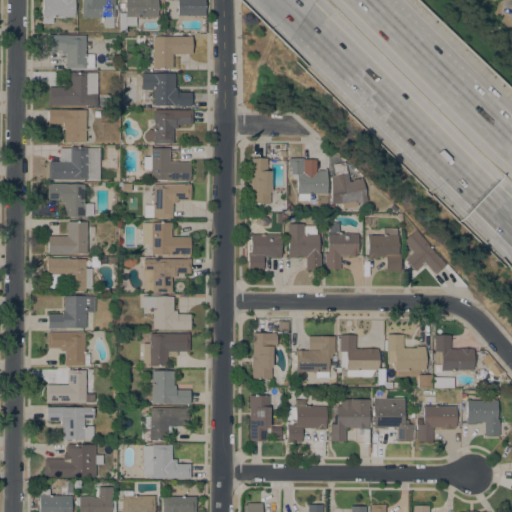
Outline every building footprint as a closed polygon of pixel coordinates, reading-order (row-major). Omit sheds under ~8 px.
[(73,0),(73,17),(52,16),(51,23),(41,23),(42,17),(40,17),(40,0),(73,0)] [(114,0),(114,2),(113,2),(113,4),(115,4),(115,9),(113,9),(114,17),(112,17),(112,27),(102,27),(102,17),(81,17),(80,0),(114,0)] [(125,31),(119,31),(119,12),(124,12),(124,8),(119,8),(119,3),(124,3),(124,0),(158,0),(158,4),(157,4),(157,17),(135,16),(135,25),(125,25),(125,31)] [(204,0),(204,14),(177,15),(177,0),(204,0)] [(84,54),(93,54),(93,67),(84,67),(84,68),(64,68),(65,53),(60,53),(60,50),(47,50),(47,34),(84,35),(84,52),(84,54)] [(152,36),(191,36),(191,53),(171,53),(171,68),(152,68),(152,36)] [(72,72),(96,73),(96,105),(47,105),(47,87),(69,87),(69,72),(72,72)] [(174,73),(174,89),(175,89),(175,92),(190,92),(190,106),(152,106),(152,89),(143,89),(143,74),(152,74),(152,73),(174,73)] [(63,109),(63,110),(84,110),(84,142),(63,142),(63,127),(61,127),(61,123),(47,123),(47,109),(63,109)] [(191,110),(191,124),(177,124),(177,128),(172,128),(172,143),(153,143),(153,141),(147,141),(144,140),(142,138),(142,136),(142,133),(144,131),(147,128),(152,130),(152,109),(191,110)] [(47,161),(58,161),(58,148),(69,148),(69,147),(87,147),(87,148),(98,148),(98,179),(52,179),(47,179),(47,161)] [(149,180),(150,169),(142,169),(142,156),(149,156),(150,147),(168,148),(168,158),(169,158),(169,161),(189,162),(188,180),(149,180)] [(250,158),(266,158),(266,171),(269,171),(269,203),(250,203),(250,158)] [(287,158),(303,158),(303,171),(317,171),(317,170),(323,170),(323,169),(327,169),(327,193),(308,193),(308,201),(297,201),(297,194),(296,194),(296,174),(287,174),(287,158)] [(332,164),(345,162),(347,173),(349,182),(353,181),(353,179),(362,177),(365,196),(366,196),(367,201),(357,202),(356,200),(341,203),(330,203),(331,175),(334,175),(332,164)] [(83,203),(92,203),(92,215),(84,215),(84,216),(63,216),(63,202),(60,202),(60,199),(46,199),(46,183),(65,183),(65,184),(84,184),(83,203)] [(189,184),(189,200),(176,200),(176,202),(171,202),(171,217),(143,217),(143,204),(152,204),(152,184),(189,184)] [(86,221),(86,254),(46,253),(46,236),(66,236),(66,221),(86,221)] [(140,222),(150,222),(170,222),(170,236),(189,236),(189,254),(150,254),(150,244),(140,244),(140,222)] [(339,268),(323,268),(324,253),(326,253),(326,232),(328,232),(328,222),(338,222),(338,233),(357,233),(357,246),(361,246),(361,254),(356,254),(356,255),(339,255),(339,268)] [(303,223),(303,226),(316,226),(316,234),(317,234),(317,253),(320,253),(320,269),(305,269),(305,256),(296,256),(296,257),(286,257),(287,223),(303,223)] [(366,235),(382,235),(382,228),(396,228),(396,234),(397,234),(397,253),(399,253),(399,270),(384,271),(384,256),(378,256),(378,257),(376,257),(376,258),(366,258),(366,235)] [(402,241),(415,229),(445,265),(435,274),(427,264),(426,265),(424,262),(414,271),(404,259),(412,252),(402,241)] [(279,234),(279,258),(271,258),(271,257),(262,256),(262,270),(246,270),(247,253),(249,253),(249,234),(279,234)] [(123,257),(134,257),(134,264),(130,267),(126,267),(121,264),(123,257)] [(85,258),(85,268),(91,268),(91,288),(84,288),(84,291),(66,290),(66,280),(65,280),(65,276),(58,276),(58,291),(45,291),(45,258),(85,258)] [(170,292),(151,292),(151,290),(144,290),(144,283),(151,283),(151,270),(142,270),(142,258),(189,258),(189,273),(175,273),(175,277),(170,277),(170,292)] [(46,314),(61,314),(61,310),(63,310),(63,295),(94,296),(94,312),(84,312),(84,328),(64,327),(64,328),(46,328),(46,314)] [(172,296),(172,310),(176,310),(176,313),(189,313),(189,329),(169,329),(169,328),(152,328),(152,307),(140,307),(140,296),(172,296)] [(277,320),(286,321),(286,328),(276,328),(277,320)] [(83,366),(64,365),(64,351),(59,351),(59,348),(46,348),(46,332),(83,332),(83,353),(88,353),(88,364),(83,364),(83,366)] [(251,378),(251,366),(250,366),(250,354),(251,354),(251,332),(275,333),(274,347),(271,347),(270,378),(268,378),(268,386),(260,386),(261,378),(251,378)] [(188,333),(188,351),(176,351),(176,355),(166,355),(166,366),(148,366),(148,363),(142,363),(142,343),(149,343),(149,333),(188,333)] [(340,376),(340,372),(336,372),(335,367),(339,367),(339,351),(338,351),(338,350),(336,350),(336,338),(338,338),(338,334),(354,335),(354,348),(364,349),(364,348),(374,348),(378,349),(377,368),(383,368),(383,382),(383,385),(375,385),(376,369),(373,369),(369,376),(340,376)] [(430,388),(417,388),(417,376),(396,376),(396,370),(393,370),(393,362),(387,362),(387,350),(385,350),(385,334),(401,334),(401,348),(415,348),(415,346),(424,346),(424,369),(420,369),(420,374),(430,374),(430,388)] [(449,335),(449,348),(459,348),(469,348),(472,348),(472,369),(453,369),(453,370),(440,370),(440,363),(433,363),(433,334),(449,335)] [(333,336),(333,353),(331,353),(331,358),(327,358),(327,378),(314,378),(314,371),(294,371),(294,350),(307,350),(307,335),(333,336)] [(493,360),(486,367),(479,359),(487,353),(493,360)] [(84,393),(94,393),(94,402),(45,402),(45,384),(67,384),(67,370),(84,370),(84,393)] [(151,370),(173,370),(173,385),(175,385),(175,389),(189,389),(189,403),(150,403),(151,370)] [(403,420),(407,419),(407,424),(411,424),(411,440),(396,440),(396,427),(382,427),(382,428),(373,428),(373,426),(372,426),(372,398),(374,398),(374,390),(385,390),(385,398),(403,398),(403,420)] [(248,395),(268,395),(267,427),(264,427),(264,440),(248,440),(248,395)] [(325,429),(315,429),(315,427),(300,427),(300,442),(286,442),(285,424),(294,424),(294,419),(286,419),(286,406),(294,406),(294,399),(304,399),(304,405),(308,405),(308,406),(325,406),(325,429)] [(329,440),(329,407),(335,407),(335,405),(340,405),(340,399),(367,399),(368,427),(344,427),(344,440),(329,440)] [(482,400),(482,399),(496,399),(496,419),(498,419),(498,435),(483,435),(483,422),(474,422),(474,424),(465,424),(465,400),(482,400)] [(83,438),(83,439),(61,439),(61,425),(60,425),(60,420),(45,420),(45,406),(93,407),(93,418),(83,418),(83,429),(84,429),(84,438),(83,438)] [(415,424),(422,424),(422,406),(454,406),(454,427),(431,427),(431,440),(415,440),(415,424)] [(188,407),(188,425),(170,425),(170,432),(166,432),(166,440),(162,440),(149,440),(149,428),(141,428),(141,416),(149,416),(149,407),(188,407)] [(43,476),(43,458),(61,459),(61,453),(64,453),(64,443),(94,443),(94,454),(101,454),(101,463),(94,463),(94,477),(83,476),(43,476)] [(142,445),(151,446),(151,444),(171,444),(171,459),(175,459),(175,463),(189,463),(189,478),(185,478),(151,477),(151,474),(142,474),(142,445)] [(92,487),(111,487),(111,498),(110,498),(110,499),(115,499),(115,511),(77,511),(77,505),(74,505),(74,497),(77,497),(77,496),(92,496),(92,487)] [(37,511),(38,488),(48,489),(48,495),(70,495),(70,511),(37,511)] [(153,511),(120,511),(120,508),(116,508),(116,498),(120,498),(120,495),(122,495),(122,490),(132,490),(132,495),(153,495),(153,511)] [(195,496),(195,511),(161,511),(161,496),(195,496)] [(261,503),(261,511),(242,511),(243,505),(245,505),(245,502),(261,503)] [(383,511),(383,503),(367,504),(367,511),(383,511)]
